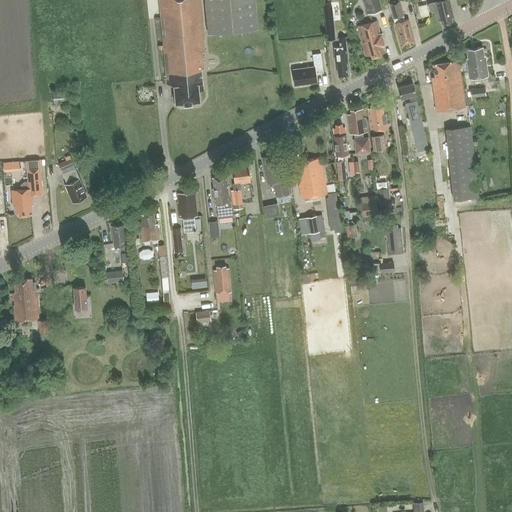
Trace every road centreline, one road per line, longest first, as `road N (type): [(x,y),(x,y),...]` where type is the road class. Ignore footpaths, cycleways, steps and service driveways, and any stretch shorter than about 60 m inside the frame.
road 1 (tertiary): [(0,265),(500,11)]
road 2 (track): [(160,186),(197,511)]
